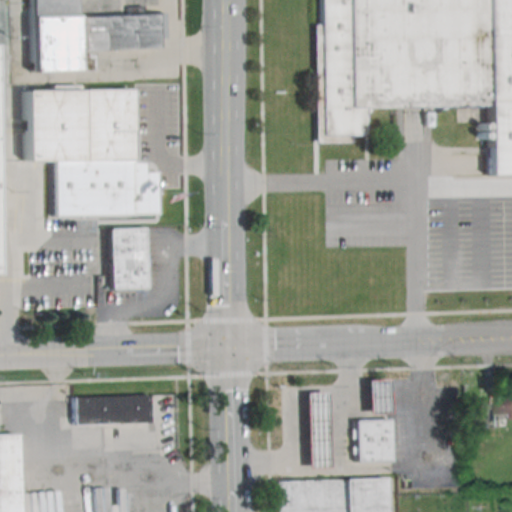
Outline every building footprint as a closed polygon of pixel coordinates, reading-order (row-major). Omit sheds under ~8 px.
[(90,70),(89,51),(154,50),(154,38),(164,38),(163,14),(72,16),(71,0),(27,0),(28,71),(90,70)] [(511,0),(511,177),(485,178),(484,107),(362,108),(362,142),(313,142),(312,24),(318,24),(318,0),(511,0)] [(20,90),(21,161),(49,161),(49,215),(149,215),(149,172),(128,172),(128,90),(20,90)] [(107,289),(143,288),(141,226),(105,227),(107,289)] [(365,414),(387,413),(386,378),(364,379),(365,414)] [(304,467),(326,466),(324,390),(302,391),(304,467)] [(70,396),(70,425),(147,424),(147,395),(70,396)] [(511,396),(494,397),(494,417),(511,416),(511,396)] [(387,418),(352,419),(353,462),(389,461),(387,418)] [(0,511),(15,511),(14,434),(0,434),(0,511)] [(383,511),(382,476),(270,480),(270,511),(383,511)]
